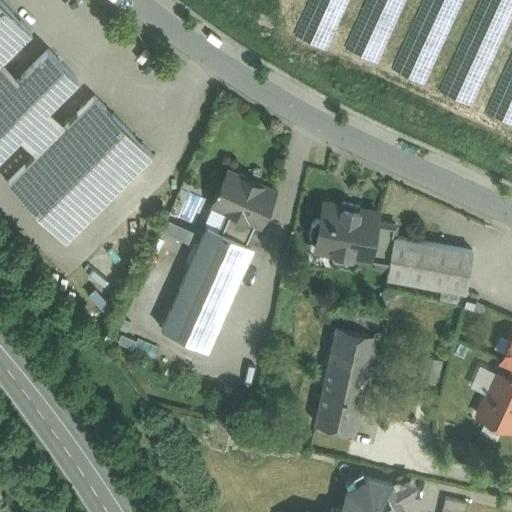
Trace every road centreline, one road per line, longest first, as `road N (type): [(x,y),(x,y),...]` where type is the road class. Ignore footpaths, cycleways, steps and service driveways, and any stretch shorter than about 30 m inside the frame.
road 1 (residential): [(511,210),(268,95),(135,0)]
road 2 (tertiary): [(117,511),(82,452),(0,347)]
